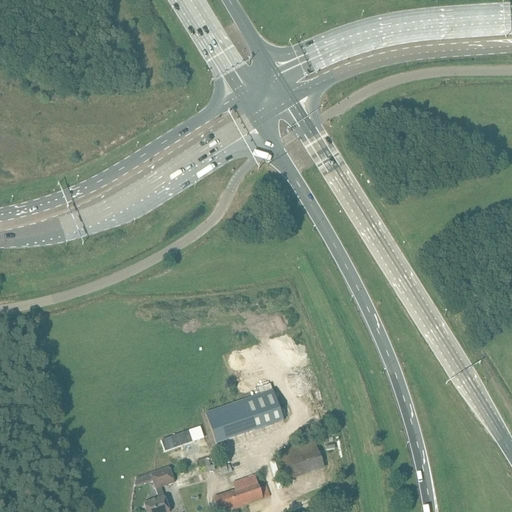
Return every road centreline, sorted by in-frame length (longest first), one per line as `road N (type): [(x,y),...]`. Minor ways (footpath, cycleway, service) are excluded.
road 1 (motorway): [(275,147),(357,287),(393,374),(428,511)]
road 2 (motorway): [(511,454),(307,127)]
road 3 (unclassified): [(275,147),(243,168),(217,217),(166,253),(107,282),(0,310)]
road 4 (trunk): [(0,241),(99,216),(258,119)]
road 5 (trunk): [(240,94),(100,180),(0,215)]
road 6 (primary): [(511,18),(378,32),(273,73)]
road 7 (primary): [(290,99),(381,60),(511,48)]
road 8 (unclassified): [(511,70),(409,77),(307,127)]
